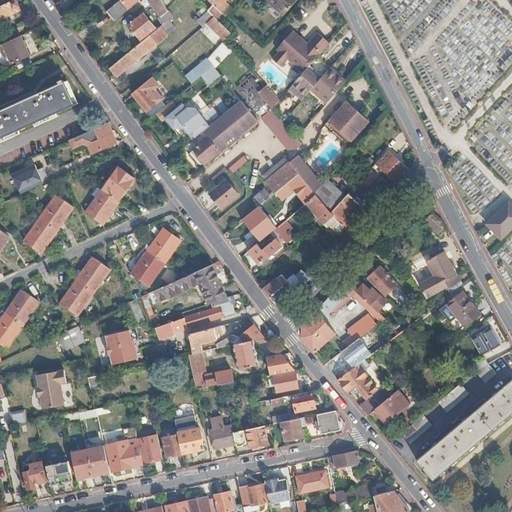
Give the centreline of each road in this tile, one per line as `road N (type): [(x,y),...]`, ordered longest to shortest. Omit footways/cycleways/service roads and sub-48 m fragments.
road 1 (residential): [(37,511),(366,435)]
road 2 (residential): [(39,0),(183,197)]
road 3 (residential): [(427,166),(280,327)]
road 4 (residential): [(183,197),(0,286)]
road 5 (residential): [(343,0),(427,166)]
road 6 (residential): [(427,166),(511,322)]
road 7 (residential): [(183,197),(280,327)]
road 8 (unclassified): [(280,327),(366,435)]
